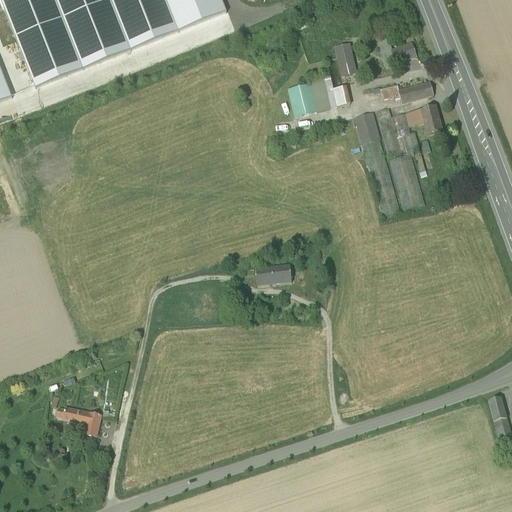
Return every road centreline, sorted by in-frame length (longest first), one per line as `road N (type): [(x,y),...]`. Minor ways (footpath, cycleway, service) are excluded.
road 1 (unclassified): [(511,372),(121,511)]
road 2 (secondary): [(511,221),(427,0)]
